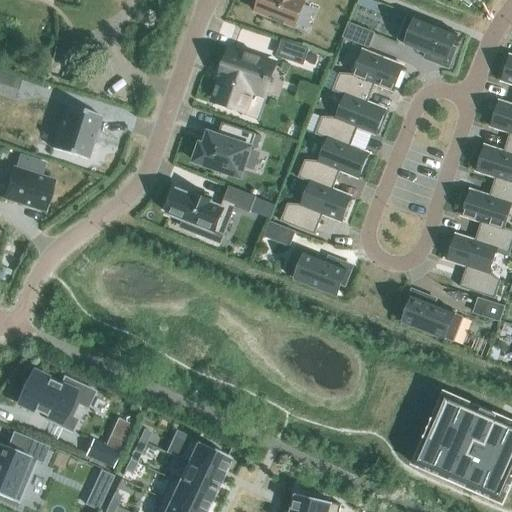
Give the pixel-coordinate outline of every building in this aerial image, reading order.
[(300,0),(255,0),(253,7),(257,8),(255,13),(294,28),(304,3),(300,1),(300,0)] [(450,63),(456,49),(452,47),(456,36),(416,20),(415,21),(407,17),(398,41),(406,44),(406,45),(450,63)] [(371,36),(347,26),(342,39),(366,48),(371,36)] [(282,43),(277,56),(302,65),(307,51),(282,43)] [(277,61),(232,45),(214,98),(247,109),(254,90),(265,94),(270,79),(271,79),(272,76),(271,75),(277,61)] [(403,68),(363,52),(354,75),(340,72),(332,92),(345,97),(345,95),(367,104),(375,85),(393,93),(403,68)] [(511,57),(510,56),(501,82),(511,85),(511,57)] [(367,104),(345,95),(345,97),(336,118),(323,116),(315,135),(327,140),(328,139),(350,147),(357,129),(376,136),(386,111),(367,104)] [(511,106),(499,102),(491,128),(510,134),(504,153),(511,155),(511,106)] [(100,117),(66,106),(52,150),(86,161),(100,117)] [(255,135),(229,126),(225,139),(208,134),(205,143),(201,141),(194,163),(241,179),(255,135)] [(350,147),(328,139),(327,140),(319,162),(306,159),(298,179),(310,184),(311,182),(333,191),(340,172),(359,180),(368,155),(350,147)] [(511,155),(504,153),(485,147),(476,172),(495,178),(489,197),(511,205),(511,207),(511,206),(511,155)] [(45,164),(20,156),(16,170),(13,169),(3,199),(45,212),(55,182),(40,177),(45,164)] [(333,191),(311,182),(310,184),(302,205),(288,203),(280,222),(315,236),(323,216),(341,223),(351,198),(333,191)] [(230,189),(222,209),(211,204),(211,202),(194,196),(194,197),(177,191),(175,195),(171,193),(165,209),(169,211),(167,215),(222,237),(234,206),(249,212),(254,199),(230,189)] [(489,197),(470,191),(462,217),(481,223),(475,242),(497,249),(497,251),(509,255),(511,246),(511,232),(504,228),(511,207),(511,205),(489,197)] [(293,232),(269,222),(264,235),(288,244),(293,232)] [(475,242),(456,236),(448,261),(467,267),(460,288),(495,300),(501,279),(490,273),(497,251),(497,249),(475,242)] [(18,248),(5,245),(2,256),(16,260),(18,248)] [(349,274),(305,257),(295,283),(335,299),(340,287),(343,288),(349,274)] [(444,339),(444,338),(452,342),(462,318),(453,315),(454,314),(409,296),(403,310),(408,312),(403,323),(444,339)] [(505,307),(480,299),(476,312),(500,320),(505,307)] [(488,360),(487,361),(496,364),(500,351),(491,349),(488,360)] [(50,419),(48,423),(72,434),(78,420),(73,417),(75,413),(78,406),(87,410),(96,392),(64,377),(59,386),(33,374),(19,404),(50,419)] [(511,423),(443,393),(431,422),(434,423),(435,422),(443,425),(436,443),(427,439),(428,438),(424,436),(412,465),(493,500),(499,503),(503,505),(505,502),(507,496),(511,484),(511,423)] [(139,441),(146,444),(151,433),(144,430),(139,441)] [(0,496),(19,505),(36,462),(42,464),(47,452),(49,448),(13,433),(7,448),(0,445),(0,496)] [(112,467),(123,444),(110,437),(105,448),(92,442),(86,455),(112,467)] [(221,480),(231,459),(188,439),(178,460),(187,464),(221,480)] [(139,441),(134,452),(141,455),(146,444),(139,441)] [(137,464),(130,460),(124,471),(132,475),(137,464)] [(221,480),(187,464),(178,482),(212,498),(221,480)] [(96,484),(108,489),(114,477),(102,471),(96,484)] [(178,482),(170,478),(160,499),(188,511),(205,511),(212,498),(178,482)] [(121,497),(114,493),(109,504),(116,507),(121,497)] [(339,511),(341,506),(295,495),(291,511),(339,511)] [(188,511),(160,499),(153,511),(188,511)]
